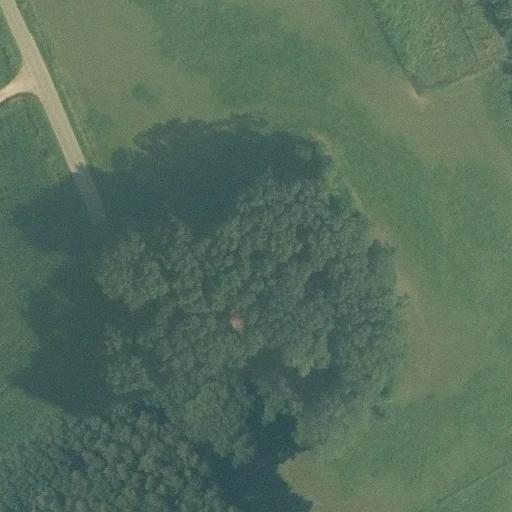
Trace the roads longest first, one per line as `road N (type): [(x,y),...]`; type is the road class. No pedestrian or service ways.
road 1 (unclassified): [(226,511),(7,0)]
road 2 (track): [(0,508),(157,352)]
